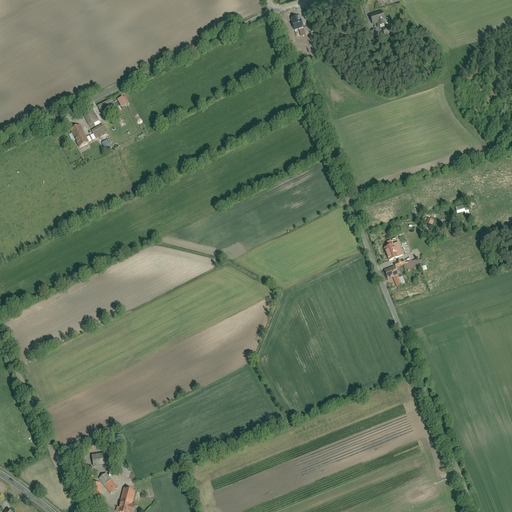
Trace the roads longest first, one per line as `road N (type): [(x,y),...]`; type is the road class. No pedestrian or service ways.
road 1 (unclassified): [(297,75),(475,511)]
road 2 (unclassified): [(0,145),(272,11)]
road 3 (unclassified): [(0,332),(74,511)]
